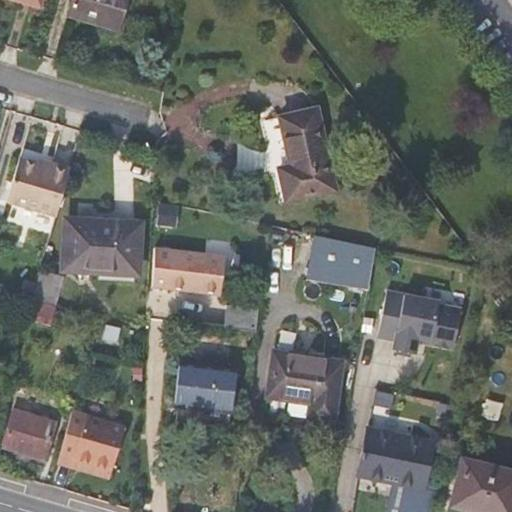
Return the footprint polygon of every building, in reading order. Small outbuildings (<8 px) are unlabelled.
[(73,0),(69,15),(115,28),(123,0),(73,0)] [(279,167),(286,200),(333,189),(315,108),(279,116),(290,165),(279,167)] [(38,162),(20,156),(6,203),(55,217),(69,167),(40,158),(38,162)] [(65,218),(62,269),(137,273),(139,222),(65,218)] [(375,246),(315,234),(309,277),(368,287),(375,246)] [(224,256),(154,248),(152,288),(220,294),(224,256)] [(62,277),(39,271),(31,297),(54,304),(62,277)] [(497,295),(487,283),(479,290),(489,301),(497,295)] [(440,301),(387,290),(378,335),(395,339),(393,348),(415,353),(418,340),(453,348),(461,308),(439,304),(440,301)] [(53,307),(32,300),(29,313),(51,319),(53,307)] [(258,308),(226,305),(224,327),(256,331),(258,308)] [(51,323),(40,319),(36,331),(48,335),(51,323)] [(274,350),(267,395),(311,403),(309,418),(334,421),(343,360),(274,350)] [(184,393),(183,407),(229,413),(235,368),(179,362),(176,393),(184,393)] [(12,410),(2,445),(45,457),(55,422),(12,410)] [(127,426),(73,410),(58,460),(74,465),(76,457),(115,467),(127,426)] [(367,426),(358,476),(424,489),(434,441),(367,426)] [(112,477),(115,467),(76,457),(74,465),(112,477)] [(511,511),(511,469),(463,458),(450,507),(472,511),(511,511)]
